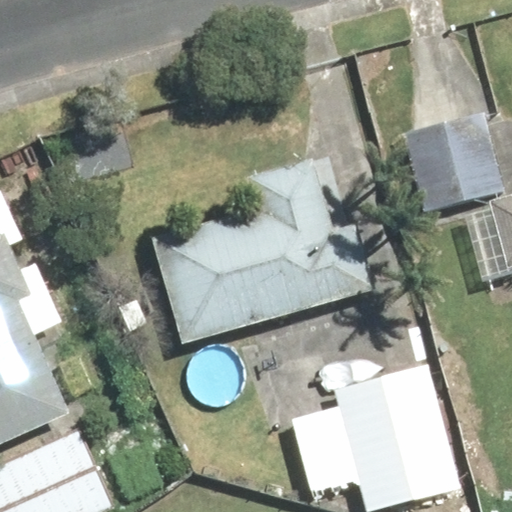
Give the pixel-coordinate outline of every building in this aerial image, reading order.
[(488,116),(409,134),(427,211),(506,193),(488,116)] [(271,223),(162,260),(191,345),(194,352),(385,286),(382,279),(340,155),(257,183),(271,223)] [(492,282),(511,277),(511,201),(474,211),(492,282)] [(0,455),(101,406),(17,235),(0,243),(0,455)] [(341,397),(344,412),(297,422),(314,502),(364,491),(368,511),(387,511),(465,495),(439,376),(341,397)] [(91,430),(0,471),(0,511),(113,511),(126,507),(91,430)]
